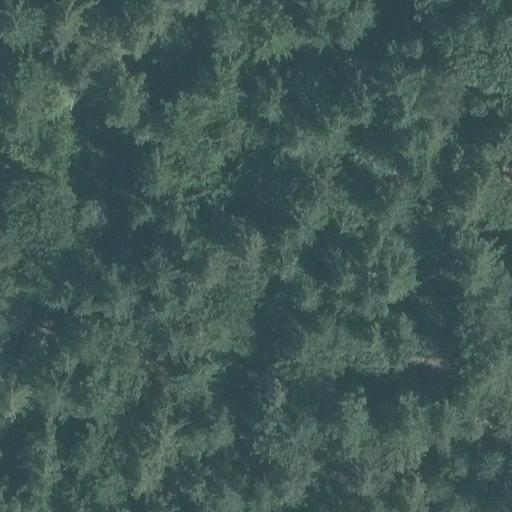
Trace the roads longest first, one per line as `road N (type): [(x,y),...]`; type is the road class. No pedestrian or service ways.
road 1 (track): [(387,0),(445,245),(433,343),(390,505)]
road 2 (track): [(390,505),(270,501),(133,471),(0,460)]
